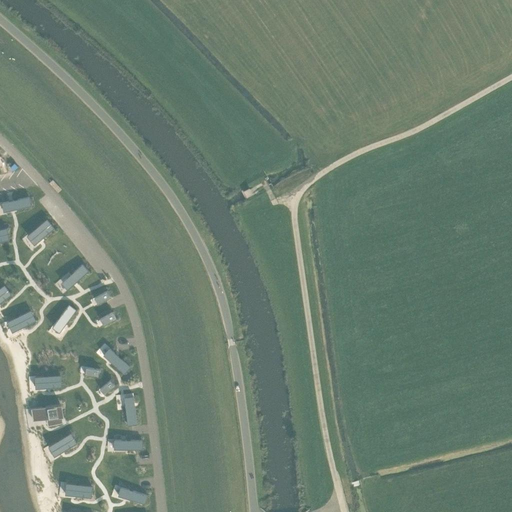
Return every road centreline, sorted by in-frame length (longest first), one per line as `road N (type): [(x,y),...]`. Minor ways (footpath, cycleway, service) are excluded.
road 1 (tertiary): [(253,511),(231,342),(201,249),(136,151),(0,20)]
road 2 (unclassified): [(342,511),(313,354),(296,195),(360,149),(420,127),(511,75)]
